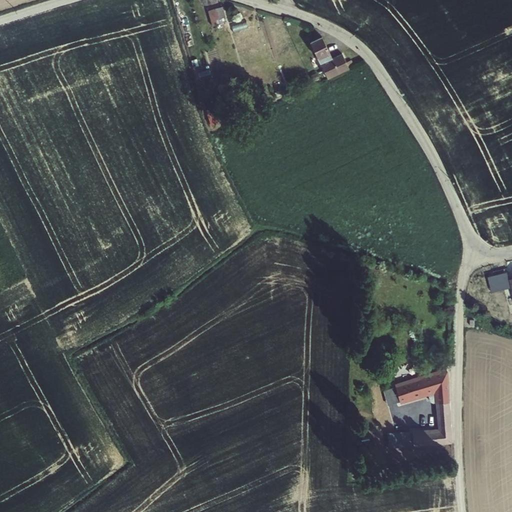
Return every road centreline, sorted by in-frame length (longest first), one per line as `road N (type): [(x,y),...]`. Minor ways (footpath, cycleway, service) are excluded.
road 1 (unclassified): [(479,258),(426,144),(373,60),(316,19),(245,0)]
road 2 (unclassified): [(462,511),(460,303),(464,269),(479,258)]
